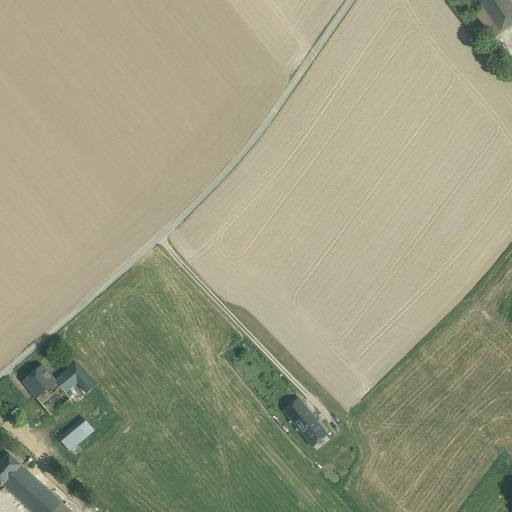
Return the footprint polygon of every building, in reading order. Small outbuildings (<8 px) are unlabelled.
[(511,3),(510,0),(478,0),(484,9),(500,34),(511,25),(511,3)] [(500,34),(484,9),(477,14),(492,39),(500,34)] [(96,388),(88,395),(111,423),(136,402),(131,396),(149,382),(130,359),(96,388)] [(76,364),(55,382),(64,393),(76,383),(88,395),(96,388),(76,364)] [(55,382),(42,366),(23,382),(51,416),(69,400),(55,382)] [(315,418),(299,398),(284,410),(300,431),(315,418)] [(315,418),(300,431),(312,447),(328,435),(315,418)] [(84,419),(60,440),(70,451),(94,430),(84,419)] [(9,454),(0,463),(0,485),(1,487),(3,485),(21,465),(9,454)] [(71,511),(21,465),(3,485),(32,511),(71,511)]
